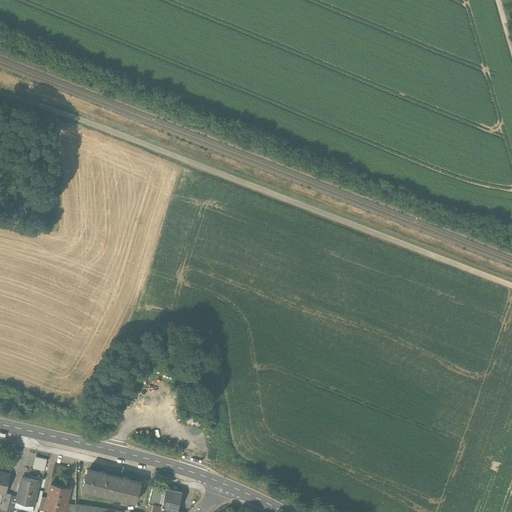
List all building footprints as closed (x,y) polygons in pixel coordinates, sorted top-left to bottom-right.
[(35,458),(32,470),(44,473),(46,461),(35,458)] [(87,470),(82,490),(109,497),(114,477),(87,470)] [(0,494),(4,495),(4,496),(4,495),(9,476),(0,474),(0,494)] [(141,484),(114,477),(109,497),(136,504),(141,484)] [(39,483),(21,479),(17,499),(16,504),(33,508),(39,483)] [(64,511),(69,490),(51,486),(47,499),(45,510),(46,510),(52,511),(64,511)] [(174,511),(177,511),(182,495),(154,487),(145,511),(160,511),(162,509),(174,511)] [(6,511),(10,497),(10,496),(4,495),(4,496),(4,495),(0,511),(4,511),(6,511)] [(13,511),(16,504),(17,499),(10,497),(6,511),(13,511)] [(40,511),(45,511),(46,510),(45,510),(47,499),(41,498),(38,511),(40,511)]
